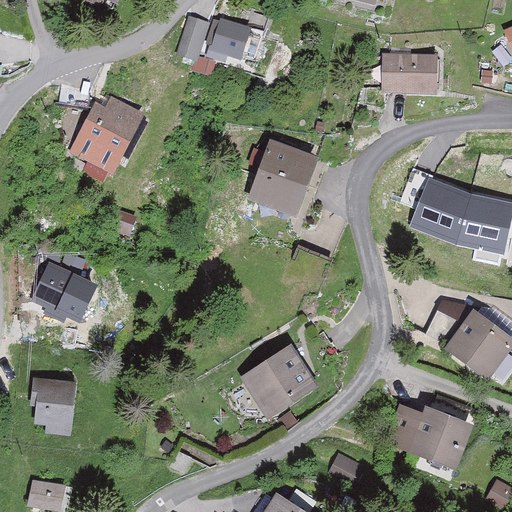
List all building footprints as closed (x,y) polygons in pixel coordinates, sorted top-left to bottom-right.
[(72,0),(69,7),(101,23),(113,0),(72,0)] [(328,0),(328,2),(380,11),(381,0),(328,0)] [(209,32),(188,25),(175,65),(196,72),(209,32)] [(206,68),(249,80),(261,38),(217,26),(206,68)] [(382,58),(381,100),(439,102),(440,60),(382,58)] [(72,160),(113,181),(143,120),(102,100),(72,160)] [(270,147),(248,210),(303,229),(324,166),(270,147)] [(428,185),(416,229),(458,240),(470,196),(428,185)] [(470,196),(458,240),(500,250),(511,206),(470,196)] [(328,289),(340,253),(305,241),(293,277),(328,289)] [(49,268),(30,311),(47,318),(43,327),(79,343),(102,291),(49,268)] [(440,361),(493,391),(511,358),(511,345),(465,318),(440,361)] [(267,427),(317,395),(289,351),(240,383),(267,427)] [(30,434),(71,438),(75,388),(35,384),(30,434)] [(405,410),(394,460),(461,474),(471,423),(405,410)] [(345,450),(331,472),(358,488),(371,465),(345,450)] [(511,483),(502,479),(492,498),(508,506),(511,497),(511,483)] [(63,511),(67,496),(36,490),(32,510),(43,511),(63,511)] [(302,511),(277,496),(266,511),(302,511)]
